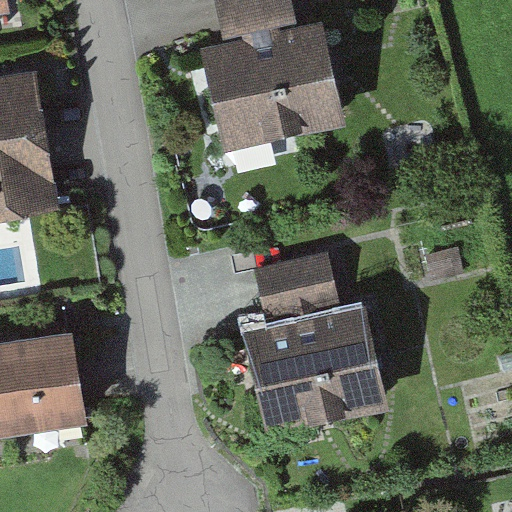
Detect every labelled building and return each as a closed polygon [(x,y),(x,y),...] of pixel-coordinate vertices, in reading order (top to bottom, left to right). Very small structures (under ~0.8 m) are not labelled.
[(295,0),(218,0),(224,27),(242,23),(244,30),(281,22),(280,15),(299,11),(295,0)] [(281,22),(244,30),(201,39),(227,148),(350,119),(327,11),(281,22)] [(38,63),(0,68),(0,215),(61,205),(38,63)] [(341,291),(330,246),(255,264),(266,308),(289,302),(292,313),(320,306),(318,296),(341,291)] [(320,306),(292,313),(244,324),(270,431),(391,401),(370,295),(320,306)] [(74,323),(0,335),(0,429),(88,413),(74,323)]
